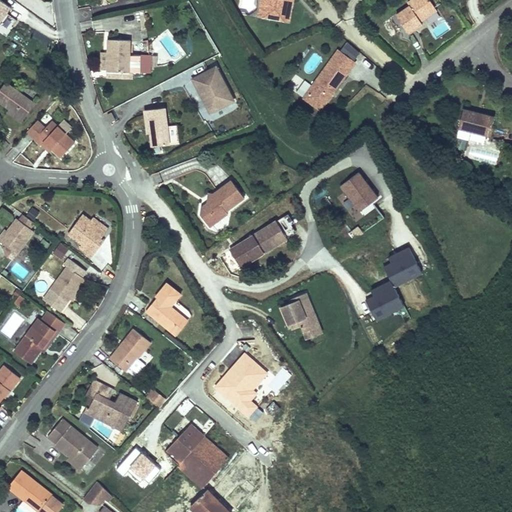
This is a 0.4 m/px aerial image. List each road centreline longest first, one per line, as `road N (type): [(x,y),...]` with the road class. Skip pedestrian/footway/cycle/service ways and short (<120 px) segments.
road 1 (residential): [(114,170),(131,205),(125,277),(92,333),(0,449)]
road 2 (residential): [(229,326),(172,224),(114,170)]
road 3 (residential): [(64,0),(79,79),(114,170)]
